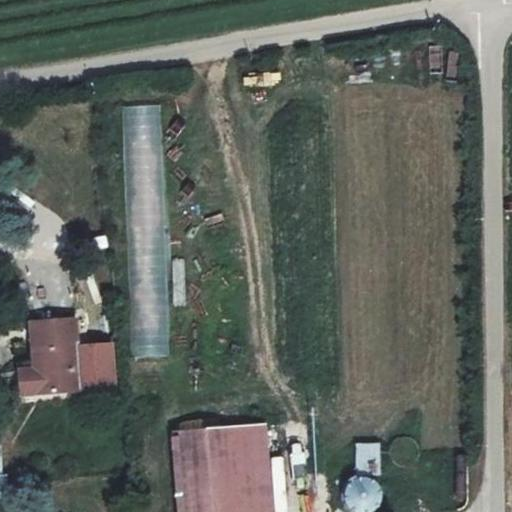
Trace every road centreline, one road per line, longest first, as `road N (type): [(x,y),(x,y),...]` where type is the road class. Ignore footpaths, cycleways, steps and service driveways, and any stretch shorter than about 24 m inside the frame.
road 1 (residential): [(487,3),(492,511)]
road 2 (unclassified): [(0,83),(487,3)]
